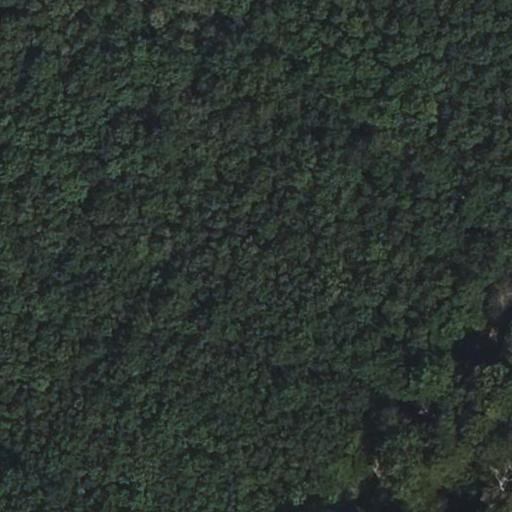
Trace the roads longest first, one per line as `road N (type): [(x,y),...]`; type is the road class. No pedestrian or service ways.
road 1 (track): [(213,0),(511,236)]
road 2 (track): [(511,307),(334,511)]
